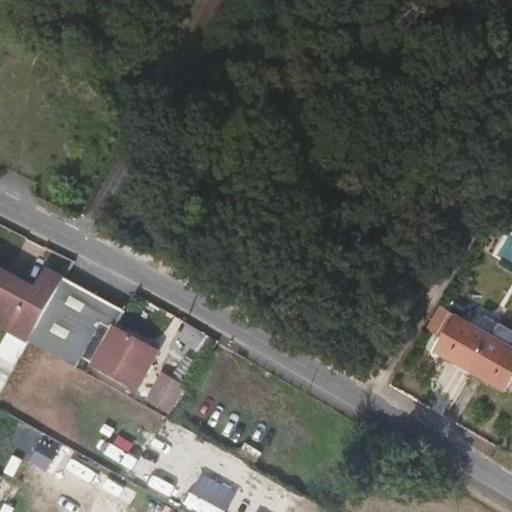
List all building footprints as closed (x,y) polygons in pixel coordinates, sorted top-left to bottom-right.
[(0,334),(28,350),(68,284),(50,273),(39,293),(0,270),(0,334)] [(82,360),(94,366),(138,391),(148,373),(137,367),(147,349),(116,331),(124,315),(68,284),(28,350),(72,375),(82,360)] [(429,368),(462,387),(485,349),(452,330),(429,368)] [(137,367),(148,373),(158,355),(147,349),(137,367)] [(511,378),(511,365),(485,349),(462,387),(495,406),(511,378)] [(0,363),(0,392),(3,393),(10,366),(0,363)] [(144,410),(165,422),(181,395),(159,383),(144,410)]
